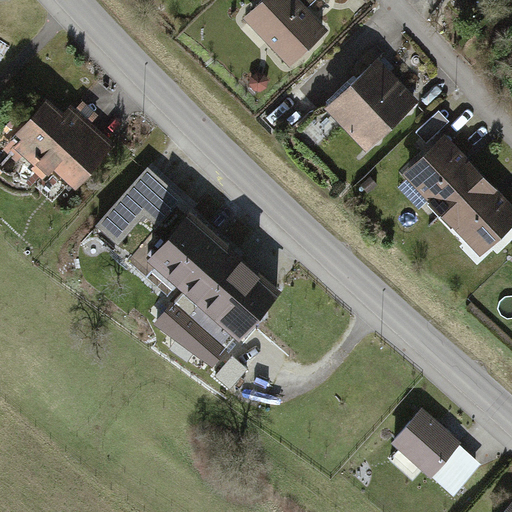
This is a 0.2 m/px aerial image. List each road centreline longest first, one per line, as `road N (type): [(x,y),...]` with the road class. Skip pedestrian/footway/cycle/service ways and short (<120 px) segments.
road 1 (secondary): [(74,0),(174,103),(511,414)]
road 2 (residential): [(511,131),(387,0)]
